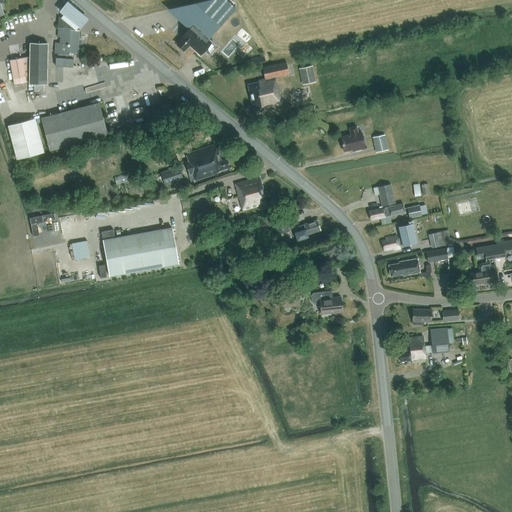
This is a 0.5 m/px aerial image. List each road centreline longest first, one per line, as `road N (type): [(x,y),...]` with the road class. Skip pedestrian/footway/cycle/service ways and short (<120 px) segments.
road 1 (tertiary): [(375,301),(366,257),(339,217),(79,0)]
road 2 (tertiary): [(396,511),(375,301)]
road 3 (unclassified): [(375,301),(511,299)]
